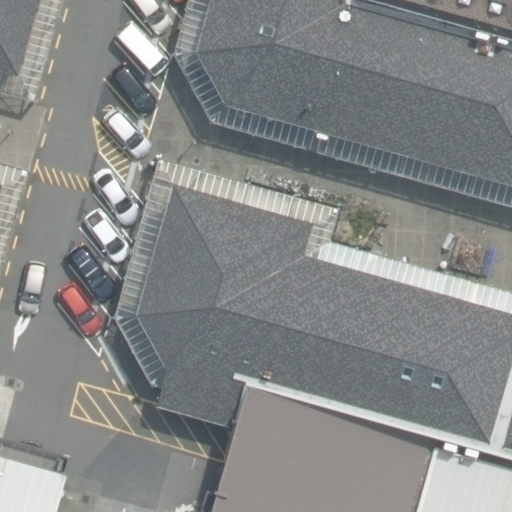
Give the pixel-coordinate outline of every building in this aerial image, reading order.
[(39,0),(0,0),(0,194),(2,186),(0,185),(0,74),(20,80),(39,0)] [(511,0),(261,0),(230,117),(511,193),(511,0)] [(273,391),(511,455),(511,279),(203,196),(159,360),(273,391)] [(239,511),(511,511),(511,455),(273,391),(239,511)] [(0,511),(75,511),(86,475),(13,455),(7,477),(0,475),(0,511)]
